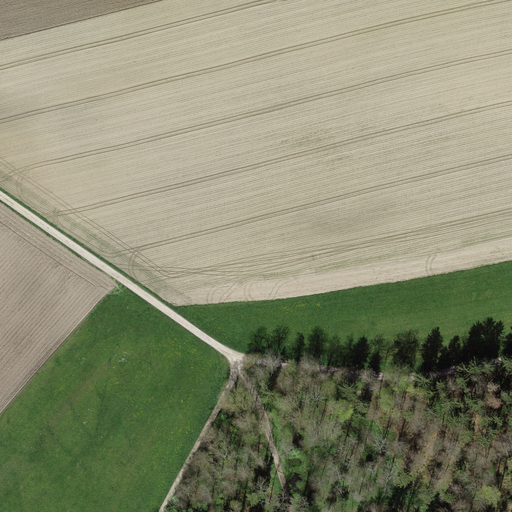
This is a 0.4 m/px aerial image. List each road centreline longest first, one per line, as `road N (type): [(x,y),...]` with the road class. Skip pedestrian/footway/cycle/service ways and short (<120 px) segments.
road 1 (track): [(0,194),(241,362),(291,511)]
road 2 (track): [(241,362),(409,374),(511,357)]
road 3 (track): [(241,362),(163,511)]
